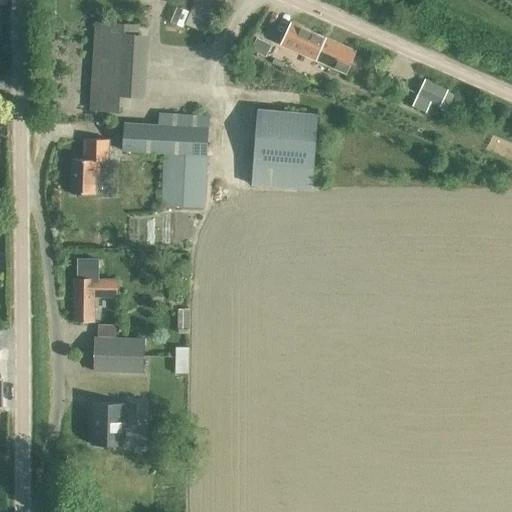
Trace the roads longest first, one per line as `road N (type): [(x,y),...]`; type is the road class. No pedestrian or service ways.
road 1 (residential): [(36,511),(55,437),(55,285),(37,184),(21,182)]
road 2 (tertiary): [(21,511),(21,182)]
road 3 (tertiary): [(511,92),(296,0)]
road 4 (tertiary): [(21,182),(17,0)]
